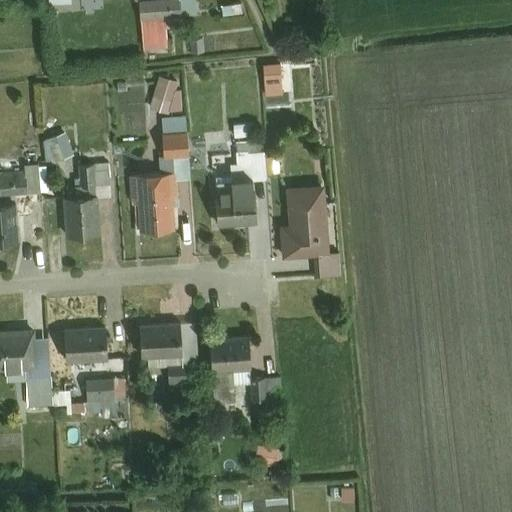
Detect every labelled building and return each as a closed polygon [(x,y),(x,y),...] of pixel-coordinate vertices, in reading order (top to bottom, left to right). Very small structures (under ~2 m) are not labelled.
[(176,0),(138,0),(140,16),(178,13),(176,0)] [(176,0),(178,13),(198,11),(196,0),(176,0)] [(141,47),(165,45),(163,16),(139,18),(141,47)] [(280,63),(262,64),(265,94),(283,92),(280,63)] [(177,79),(158,73),(147,105),(167,111),(177,79)] [(186,114),(161,116),(163,131),(187,129),(186,114)] [(163,131),(158,131),(160,153),(189,151),(187,129),(163,131)] [(71,134),(47,133),(46,154),(70,154),(71,134)] [(268,175),(265,149),(231,152),(233,178),(257,176),(268,175)] [(90,160),(92,181),(111,179),(108,151),(90,152),(90,160)] [(188,176),(187,155),(172,156),(174,171),(174,177),(188,176)] [(74,162),(77,195),(93,193),(92,181),(90,160),(74,162)] [(25,164),(27,189),(45,187),(43,163),(25,164)] [(25,164),(0,166),(2,191),(27,189),(25,164)] [(174,171),(132,175),(137,231),(172,228),(169,195),(176,195),(174,177),(174,171)] [(224,188),(212,189),(215,223),(260,219),(257,176),(233,178),(223,179),(224,188)] [(321,183),(283,186),(286,221),(278,222),(281,255),(312,253),(327,251),(321,183)] [(77,195),(62,196),(65,234),(102,230),(99,193),(93,193),(77,195)] [(18,203),(0,204),(0,239),(21,238),(18,203)] [(314,274),(337,272),(335,251),(327,251),(312,253),(314,274)] [(177,320),(137,322),(139,355),(179,353),(177,320)] [(108,323),(65,326),(67,359),(110,357),(108,323)] [(35,328),(0,329),(0,364),(37,363),(35,328)] [(249,332),(206,336),(209,369),(230,367),(251,366),(249,332)] [(5,368),(6,378),(23,377),(23,367),(5,368)] [(232,398),(230,367),(209,369),(211,399),(232,398)] [(164,386),(186,384),(185,369),(163,371),(164,386)] [(279,374),(252,376),(254,400),(281,398),(279,374)] [(52,375),(27,377),(29,404),(54,402),(53,380),(52,375)] [(124,375),(87,377),(89,400),(126,397),(124,375)] [(54,402),(89,400),(87,377),(53,380),(54,402)] [(280,461),(281,444),(259,443),(258,460),(280,461)]
